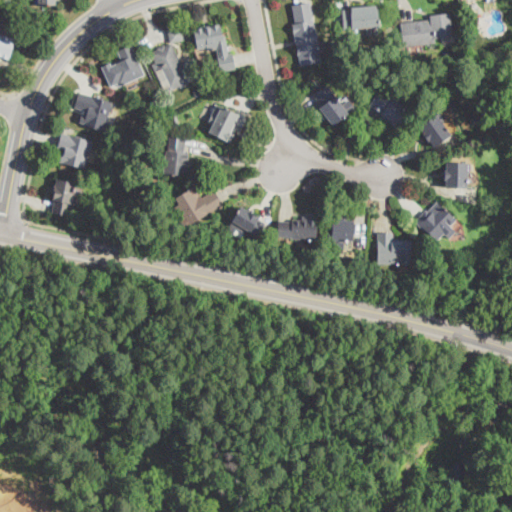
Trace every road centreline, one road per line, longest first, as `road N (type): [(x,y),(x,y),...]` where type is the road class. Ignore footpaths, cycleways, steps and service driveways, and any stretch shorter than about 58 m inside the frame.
road 1 (tertiary): [(3,235),(511,349)]
road 2 (tertiary): [(3,235),(22,130),(44,74),(96,19),(131,0)]
road 3 (residential): [(252,0),(288,134),(318,160),(382,175)]
